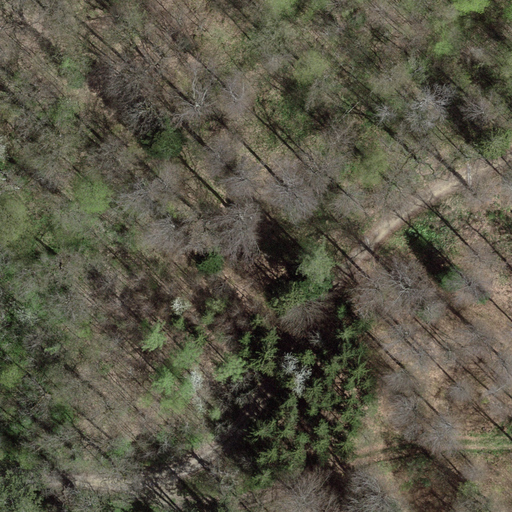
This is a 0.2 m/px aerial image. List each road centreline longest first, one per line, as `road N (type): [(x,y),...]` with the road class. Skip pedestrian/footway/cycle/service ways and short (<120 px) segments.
road 1 (track): [(0,473),(121,484),(203,460),(270,395),(313,311),(373,238),(431,192),(511,156)]
road 2 (track): [(121,484),(197,503),(232,501),(392,444),(511,442)]
